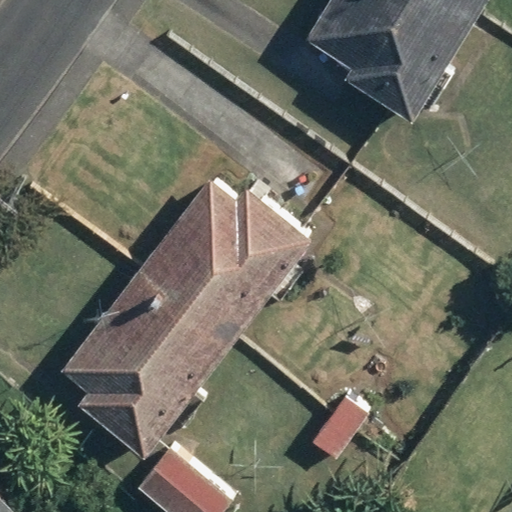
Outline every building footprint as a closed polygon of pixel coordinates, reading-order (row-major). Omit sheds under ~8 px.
[(495,0),(337,0),(313,40),(429,111),(495,0)] [(322,222),(260,175),(247,193),(216,169),(70,364),(96,384),(84,401),(151,451),(322,222)] [(380,415),(347,391),(318,433),(351,456),(380,415)] [(180,437),(150,476),(194,511),(229,511),(246,491),(180,437)] [(0,511),(12,511),(0,500),(0,511)]
